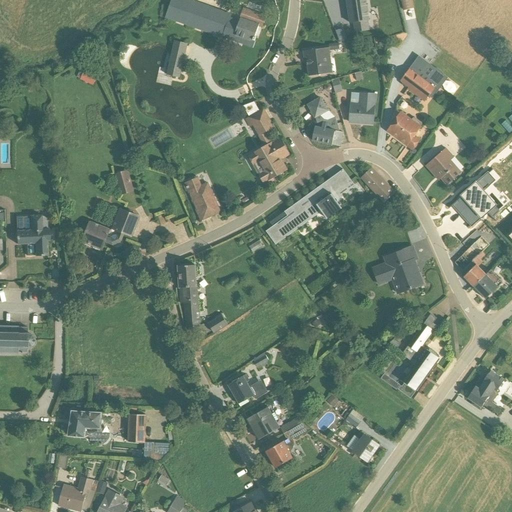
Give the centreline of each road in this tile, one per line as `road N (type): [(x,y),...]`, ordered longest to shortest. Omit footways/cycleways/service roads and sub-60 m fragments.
road 1 (residential): [(164,257),(175,321),(197,372),(277,511)]
road 2 (residential): [(315,167),(349,156),(394,172),(428,222),(458,293),(489,330)]
road 3 (residential): [(358,511),(489,330)]
road 4 (residential): [(295,0),(271,88),(315,167)]
road 5 (residential): [(315,167),(242,221),(164,257)]
road 6 (residential): [(58,305),(49,393),(31,414),(0,416)]
